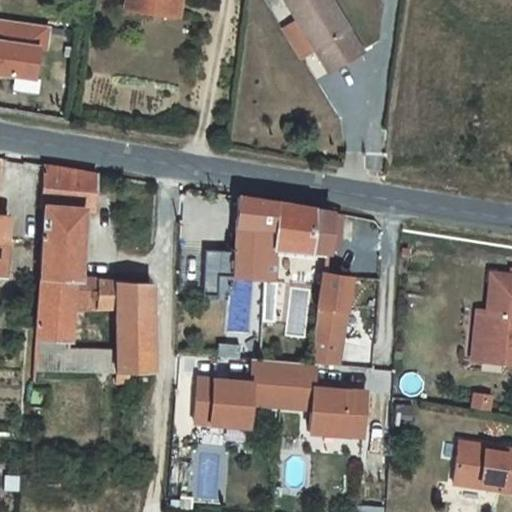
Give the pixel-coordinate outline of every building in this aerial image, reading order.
[(127,0),(126,7),(138,10),(159,10),(186,15),(188,0),(127,0)] [(286,0),(296,18),(281,27),(304,59),(318,53),(333,72),(368,48),(339,0),(286,0)] [(50,29),(0,22),(0,76),(36,81),(40,50),(47,51),(50,29)] [(39,177),(33,280),(73,284),(74,276),(80,211),(95,213),(98,184),(39,177)] [(271,204),(239,200),(234,254),(231,278),(270,281),(275,257),(276,250),(276,231),(280,205),(271,204)] [(314,256),(332,258),(336,213),(280,205),(276,231),(276,250),(315,251),(314,256)] [(0,274),(7,276),(13,219),(0,217),(0,274)] [(231,278),(234,254),(204,251),(201,276),(217,277),(231,278)] [(73,284),(33,280),(30,334),(69,338),(71,308),(117,312),(114,373),(154,374),(157,283),(74,276),(73,284)] [(217,277),(201,276),(200,296),(215,297),(217,277)] [(354,282),(328,278),(321,311),(316,338),(343,341),(354,282)] [(511,354),(497,353),(498,344),(500,343),(504,300),(464,296),(461,335),(457,334),(455,352),(449,351),(447,375),(476,377),(476,386),(511,389),(511,354)] [(234,345),(220,343),(218,356),(233,358),(234,345)] [(241,345),(234,345),(233,358),(240,358),(241,345)] [(233,381),(198,377),(195,406),(209,408),(208,423),(247,427),(250,404),(310,410),(308,433),(348,437),(350,422),(365,424),(368,395),(331,391),(313,389),(314,385),(316,366),(253,360),(251,379),(251,383),(233,381)] [(209,408),(195,406),(193,421),(208,423),(209,408)] [(365,424),(350,422),(348,437),(363,438),(365,424)] [(511,444),(460,438),(453,482),(511,489),(511,444)]
